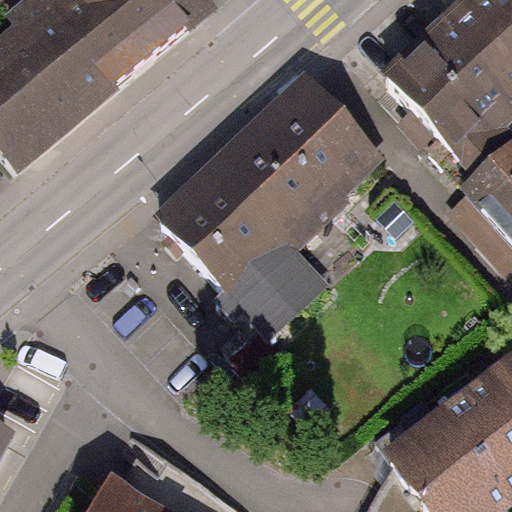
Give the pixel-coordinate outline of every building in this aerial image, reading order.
[(57,0),(13,37),(82,118),(211,11),(201,0),(57,0)] [(511,0),(489,0),(447,40),(511,110),(511,0)] [(82,118),(13,37),(0,47),(0,161),(12,176),(82,118)] [(511,149),(498,135),(511,121),(511,110),(447,40),(390,92),(481,190),(511,161),(511,149)] [(309,95),(162,238),(276,355),(330,302),(297,269),(391,178),(309,95)] [(511,161),(481,190),(469,202),(511,247),(511,161)] [(419,511),(511,511),(511,384),(387,454),(419,511)] [(0,468),(13,445),(0,437),(0,468)] [(103,511),(156,511),(116,489),(103,511)]
